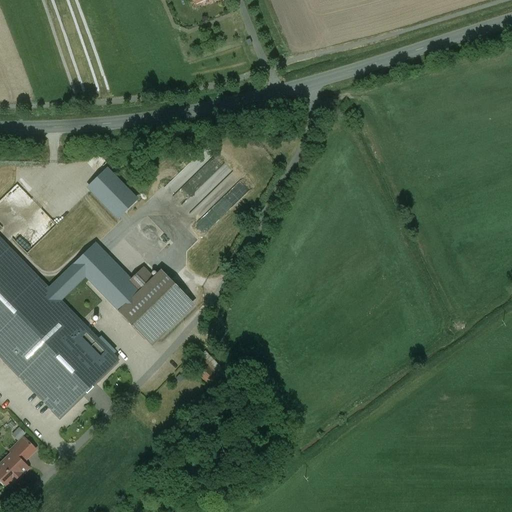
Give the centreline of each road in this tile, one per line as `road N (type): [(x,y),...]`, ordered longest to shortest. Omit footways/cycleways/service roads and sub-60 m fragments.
road 1 (unclassified): [(11,511),(214,298),(313,124),(305,84)]
road 2 (tertiary): [(0,128),(151,118),(305,84)]
road 3 (tertiary): [(305,84),(511,20)]
road 4 (unknown): [(121,122),(139,170),(192,235)]
